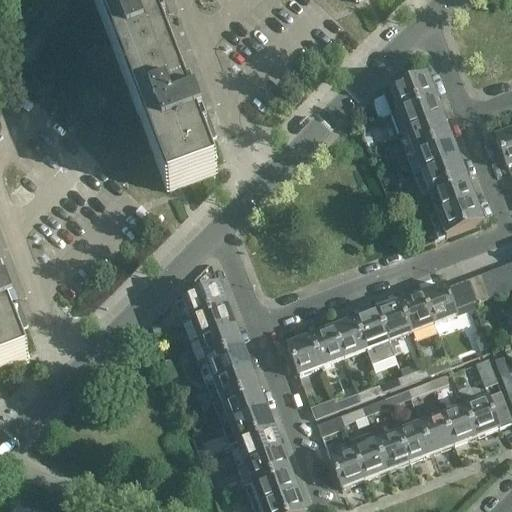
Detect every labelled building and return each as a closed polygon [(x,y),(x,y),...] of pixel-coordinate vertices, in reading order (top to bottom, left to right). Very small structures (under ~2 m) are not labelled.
[(93,0),(168,194),(214,177),(201,143),(215,138),(203,107),(189,112),(155,22),(169,17),(162,0),(93,0)] [(382,97),(390,118),(435,101),(427,79),(382,97)] [(390,118),(398,139),(443,122),(435,101),(390,118)] [(398,139),(406,159),(451,142),(443,122),(398,139)] [(506,170),(511,168),(511,131),(494,139),(506,170)] [(369,135),(363,137),(368,151),(374,149),(369,135)] [(406,159),(414,180),(459,163),(451,142),(406,159)] [(414,180),(422,201),(467,184),(459,163),(414,180)] [(422,201),(430,222),(475,205),(467,184),(422,201)] [(430,222),(438,243),(483,226),(475,205),(430,222)] [(511,293),(511,294),(511,266),(502,270),(511,293)] [(500,298),(511,293),(502,270),(491,275),(500,298)] [(488,302),(500,298),(491,275),(480,279),(488,302)] [(477,306),(488,302),(480,279),(468,284),(477,306)] [(466,310),(477,306),(468,284),(457,288),(466,310)] [(454,315),(466,310),(457,288),(445,292),(443,287),(421,295),(433,327),(455,319),(454,315)] [(173,306),(181,328),(226,311),(218,289),(173,306)] [(411,336),(433,327),(421,295),(398,304),(411,336)] [(0,376),(26,366),(25,364),(13,334),(28,328),(16,296),(1,302),(0,299),(0,376)] [(388,345),(411,336),(398,304),(376,312),(388,345)] [(181,328),(188,348),(234,331),(226,311),(181,328)] [(366,353),(388,345),(376,312),(354,321),(366,353)] [(343,362),(366,353),(354,321),(331,329),(343,362)] [(150,328),(154,338),(164,334),(161,324),(150,328)] [(321,370),(343,362),(331,329),(309,338),(321,370)] [(188,348),(196,369),(242,352),(234,331),(188,348)] [(482,334),(473,338),(480,356),(489,352),(482,334)] [(298,379),(321,370),(309,338),(286,347),(298,379)] [(196,369),(204,390),(250,373),(242,352),(196,369)] [(449,363),(452,371),(461,367),(458,359),(449,363)] [(495,365),(501,379),(509,376),(503,362),(495,365)] [(171,363),(165,365),(170,379),(177,377),(171,363)] [(425,372),(428,381),(450,372),(447,364),(425,372)] [(488,364),(477,369),(485,391),(497,386),(488,364)] [(402,381),(405,389),(428,381),(425,372),(402,381)] [(204,390),(212,410),(258,393),(250,373),(204,390)] [(501,379),(510,402),(511,401),(511,383),(509,376),(501,379)] [(429,387),(432,395),(449,389),(446,380),(429,387)] [(380,390),(383,398),(405,389),(402,381),(380,390)] [(407,395),(410,403),(432,395),(429,387),(407,395)] [(357,398),(361,407),(383,398),(380,390),(357,398)] [(212,410),(219,431),(265,414),(258,393),(212,410)] [(385,404),(388,412),(410,403),(407,395),(385,404)] [(464,409),(476,440),(499,431),(511,426),(500,395),(464,409)] [(335,407),(338,415),(361,407),(357,398),(335,407)] [(311,412),(315,424),(338,415),(335,407),(334,403),(311,412)] [(362,412),(365,421),(388,412),(385,404),(362,412)] [(441,418),(454,449),(476,440),(464,409),(441,418)] [(339,421),(344,433),(345,433),(344,429),(365,421),(362,412),(339,421)] [(219,431),(227,452),(273,434),(265,414),(219,431)] [(419,426),(431,458),(454,449),(441,418),(419,426)] [(318,430),(322,441),(344,433),(339,421),(318,430)] [(397,435),(409,466),(431,458),(419,426),(397,435)] [(227,452),(235,472),(281,455),(273,434),(227,452)] [(374,444),(386,475),(409,466),(397,435),(374,444)] [(352,452),(364,483),(386,475),(374,444),(352,452)] [(202,448),(194,450),(199,464),(207,461),(202,448)] [(329,461),(340,492),(364,483),(352,452),(329,461)] [(235,472),(242,493),(288,476),(281,455),(235,472)] [(242,493),(249,511),(301,511),(288,476),(242,493)]
